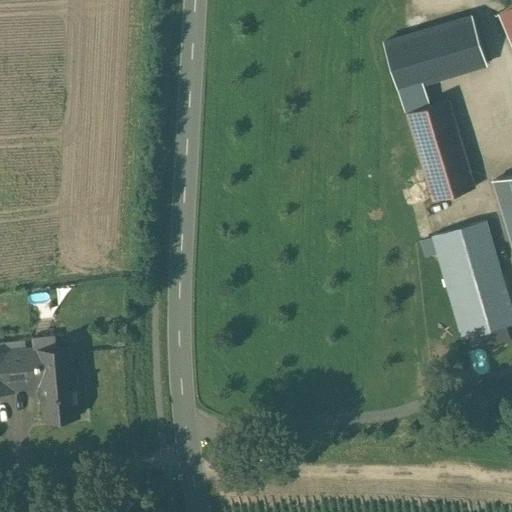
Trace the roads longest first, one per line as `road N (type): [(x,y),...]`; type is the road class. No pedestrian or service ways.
road 1 (tertiary): [(197,0),(178,330),(188,457)]
road 2 (residential): [(188,457),(0,480)]
